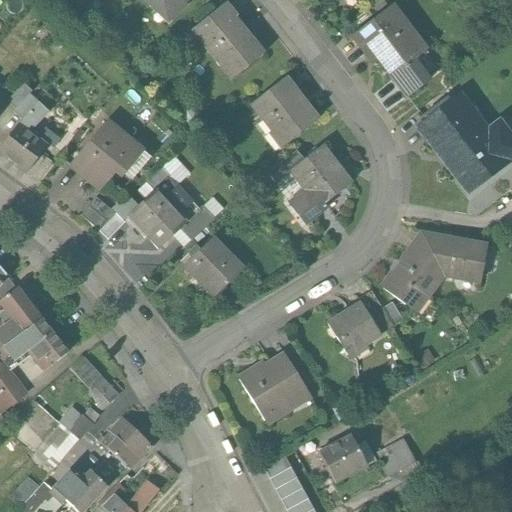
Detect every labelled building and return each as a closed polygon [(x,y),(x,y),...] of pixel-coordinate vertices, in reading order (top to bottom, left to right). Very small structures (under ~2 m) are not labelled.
[(145,0),(155,10),(160,5),(172,17),(187,0),(145,0)] [(224,4),(191,31),(210,55),(220,46),(241,72),(262,55),(233,19),(234,17),(224,4)] [(389,7),(351,36),(360,48),(365,44),(390,77),(418,55),(408,41),(412,38),(389,7)] [(284,79),(250,106),(271,132),(266,135),(278,150),(312,123),(293,99),(297,96),(284,79)] [(24,84),(6,103),(14,111),(29,95),(32,92),(24,84)] [(14,111),(10,115),(21,124),(38,105),(39,104),(29,95),(14,111)] [(451,100),(416,128),(426,141),(430,138),(459,175),(455,178),(467,195),(509,163),(486,132),(480,137),(451,100)] [(21,124),(19,127),(18,126),(0,150),(0,156),(25,175),(46,147),(28,133),(47,113),(38,105),(21,124)] [(138,158),(102,128),(83,151),(93,160),(87,167),(107,184),(118,171),(124,175),(138,158)] [(301,163),(288,173),(288,174),(304,194),(297,199),(299,203),(292,209),(305,226),(327,209),(324,206),(349,186),(320,148),(301,163)] [(93,160),(83,151),(70,167),(80,176),(87,167),(93,160)] [(294,153),(265,175),(273,185),(288,174),(288,173),(301,163),(294,153)] [(163,203),(154,193),(126,217),(156,251),(199,213),(178,189),(163,203)] [(113,214),(95,199),(80,217),(98,232),(113,214)] [(484,249),(420,237),(408,254),(440,277),(441,276),(478,283),(484,249)] [(240,273),(210,242),(176,274),(186,283),(193,276),(214,298),(240,273)] [(408,254),(382,290),(408,309),(419,294),(425,298),(440,277),(408,254)] [(0,288),(0,302),(16,290),(8,279),(0,288)] [(0,351),(40,321),(16,290),(0,302),(0,305),(6,313),(3,316),(11,325),(0,333),(0,351)] [(402,323),(391,305),(381,311),(392,328),(402,323)] [(359,306),(327,326),(347,358),(379,338),(359,306)] [(40,321),(0,351),(0,413),(1,414),(18,401),(0,376),(0,366),(11,358),(13,362),(20,357),(23,362),(30,356),(42,372),(65,355),(40,321)] [(117,397),(82,358),(68,370),(88,391),(92,387),(109,405),(117,397)] [(282,358),(253,377),(250,373),(236,382),(266,428),(289,413),(285,408),(306,394),(282,358)] [(17,364),(7,371),(5,368),(0,371),(0,376),(18,401),(22,398),(14,388),(29,377),(22,368),(21,369),(17,364)] [(109,405),(92,387),(88,391),(85,393),(102,411),(109,405)] [(98,417),(88,409),(82,418),(91,425),(98,417)] [(82,418),(81,417),(72,428),(83,436),(91,425),(82,418)] [(149,450),(122,423),(109,436),(136,463),(149,450)] [(60,426),(33,457),(51,473),(78,441),(60,426)] [(136,463),(109,436),(101,445),(128,470),(136,463)] [(348,437),(315,454),(332,488),(365,470),(348,437)] [(386,449),(373,457),(385,480),(397,474),(386,449)] [(265,468),(287,511),(314,511),(286,458),(265,468)] [(82,481),(71,471),(61,481),(62,482),(50,495),(61,504),(63,502),(74,511),(81,511),(103,488),(88,474),(82,481)] [(128,506),(123,502),(120,505),(114,500),(108,495),(97,505),(99,507),(105,511),(140,511),(155,493),(144,484),(128,506)] [(50,495),(41,486),(23,506),(28,511),(53,511),(61,504),(50,495)] [(117,487),(108,495),(114,500),(122,492),(117,487)] [(178,511),(179,504),(167,503),(166,511),(178,511)]
